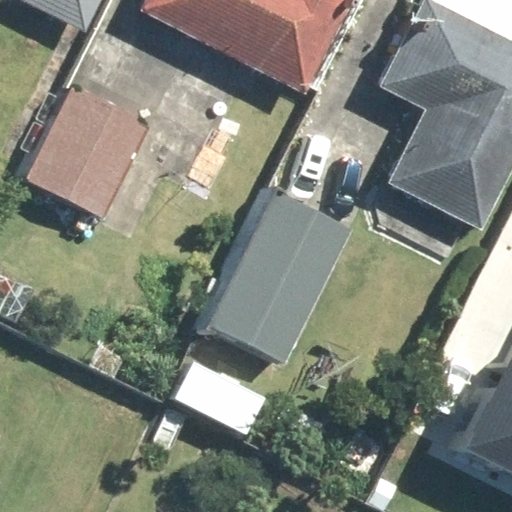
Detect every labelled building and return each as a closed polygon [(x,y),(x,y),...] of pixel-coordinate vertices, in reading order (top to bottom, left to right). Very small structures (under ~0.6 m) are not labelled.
[(0,0),(0,13),(70,47),(92,0),(0,0)] [(134,0),(127,14),(290,97),(339,0),(134,0)] [(460,237),(511,139),(511,61),(412,9),(328,168),(460,237)] [(84,228),(133,133),(56,94),(7,189),(84,228)] [(200,325),(276,364),(345,230),(269,191),(200,325)] [(511,342),(475,327),(426,444),(511,479),(511,342)]
